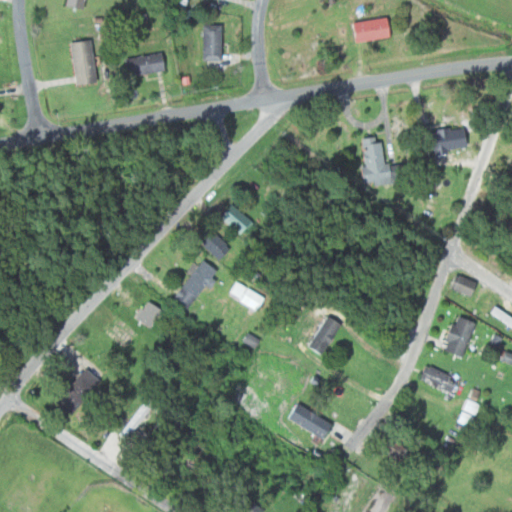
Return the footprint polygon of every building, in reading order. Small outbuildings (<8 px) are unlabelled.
[(80,0),(62,0),(61,6),(78,10),(80,0)] [(347,22),(349,41),(385,38),(383,19),(347,22)] [(217,25),(198,25),(198,60),(217,60),(217,25)] [(87,40),(66,42),(71,85),(91,83),(87,40)] [(122,77),(159,71),(157,53),(119,59),(122,77)] [(424,132),(426,154),(460,150),(458,128),(424,132)] [(357,138),(357,184),(379,184),(378,138),(357,138)] [(216,215),(235,235),(247,223),(229,203),(216,215)] [(195,242),(216,263),(228,250),(207,230),(195,242)] [(213,271),(198,260),(169,299),(184,310),(213,271)] [(445,288),(467,298),(473,284),(451,274),(445,288)] [(254,312),(262,300),(235,281),(227,294),(254,312)] [(157,311),(144,301),(131,318),(144,329),(157,311)] [(337,325),(323,316),(304,347),(318,356),(337,325)] [(437,350),(457,358),(470,323),(450,316),(437,350)] [(511,357),(503,352),(499,359),(511,366),(511,357)] [(452,380),(423,364),(415,377),(445,393),(452,380)] [(51,397),(66,412),(96,382),(81,367),(51,397)] [(126,443),(154,402),(144,395),(116,436),(126,443)] [(330,424),(292,403),(283,419),(321,439),(330,424)] [(372,452),(398,463),(406,446),(379,434),(372,452)] [(210,450),(197,441),(188,454),(201,463),(210,450)] [(230,510),(232,511),(257,511),(259,511),(240,496),(230,510)]
